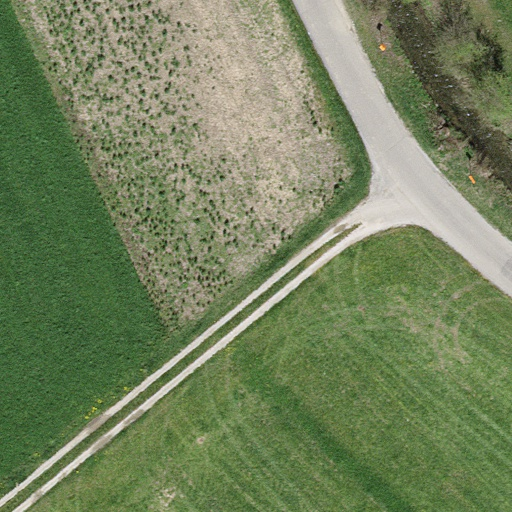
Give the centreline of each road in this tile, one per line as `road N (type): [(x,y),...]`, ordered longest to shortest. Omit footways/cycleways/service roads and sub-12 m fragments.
road 1 (track): [(407,183),(7,511)]
road 2 (unclassified): [(318,0),(407,183),(511,274)]
